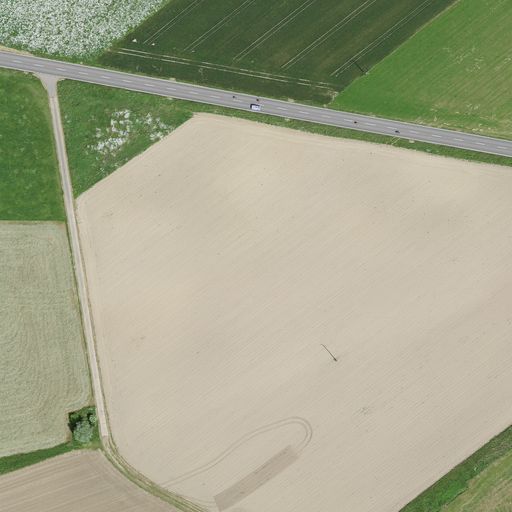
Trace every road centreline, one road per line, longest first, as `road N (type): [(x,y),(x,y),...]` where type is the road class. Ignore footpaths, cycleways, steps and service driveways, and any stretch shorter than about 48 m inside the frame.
road 1 (secondary): [(0,58),(511,148)]
road 2 (track): [(195,511),(107,451),(48,67)]
